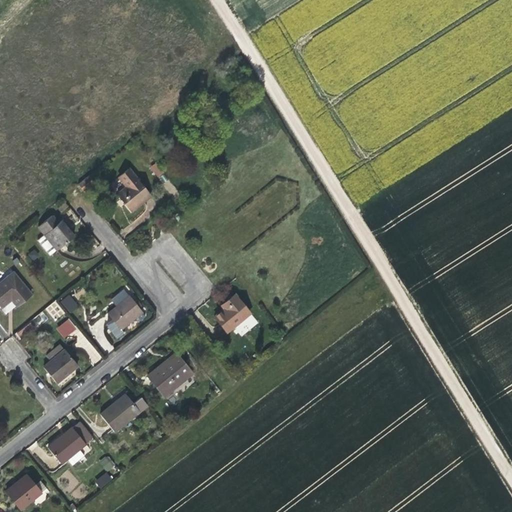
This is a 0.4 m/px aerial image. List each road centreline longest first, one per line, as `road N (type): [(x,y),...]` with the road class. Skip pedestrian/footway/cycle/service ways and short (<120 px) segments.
road 1 (track): [(217,0),(511,481)]
road 2 (residential): [(0,458),(173,316)]
road 3 (residential): [(173,316),(207,288),(167,241),(133,269)]
